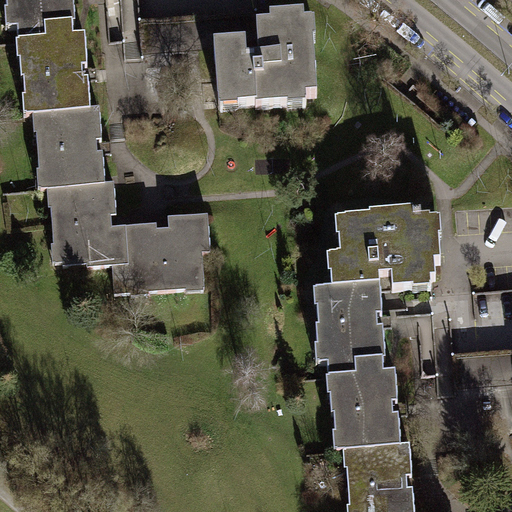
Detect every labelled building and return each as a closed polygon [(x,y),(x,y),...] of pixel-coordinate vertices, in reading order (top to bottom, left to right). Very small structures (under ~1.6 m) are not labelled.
[(15,30),(16,44),(45,42),(44,29),(71,26),(75,26),(72,0),(4,0),(6,13),(3,13),(4,31),(15,30)] [(213,44),(216,110),(235,109),(234,105),(253,104),(253,109),(286,107),(286,110),(305,109),(304,97),(316,96),(313,46),(318,45),(316,22),(306,23),(306,15),(272,16),(272,24),(258,25),(260,56),(246,57),(245,42),(213,44)] [(32,120),(88,116),(82,39),(72,40),(71,26),(44,29),(45,42),(16,44),(15,44),(16,63),(19,63),(20,83),(23,83),(25,101),(22,101),(24,121),(32,120)] [(37,196),(46,195),(103,190),(101,159),(97,159),(96,147),(99,146),(97,115),(88,116),(32,120),(33,142),(37,141),(40,178),(36,178),(37,196)] [(127,272),(124,233),(110,234),(110,223),(114,222),(112,190),(103,190),(46,195),(47,215),(51,215),(54,253),(50,253),(51,271),(62,270),(62,274),(84,272),(84,275),(111,273),(127,272)] [(332,286),(380,282),(379,272),(392,271),(393,287),(415,285),(415,289),(433,288),(432,275),(437,275),(436,258),(442,257),(440,233),(442,233),(441,217),(430,217),(430,213),(413,214),(412,207),(369,210),(369,214),(334,217),(336,237),(340,237),(342,253),(325,254),(327,272),(331,272),(332,286)] [(127,272),(111,273),(113,301),(129,300),(129,304),(147,302),(146,298),(185,295),(186,301),(203,300),(200,260),(209,260),(206,222),(167,225),(168,236),(157,237),(156,231),(124,233),(127,272)] [(355,360),(381,357),(386,357),(384,327),(376,328),(375,314),(382,313),(380,282),(332,286),(311,288),(313,307),(317,307),(318,325),(315,325),(316,344),(313,345),(314,364),(327,363),(328,375),(356,373),(355,360)] [(341,451),(400,446),(397,415),(392,415),(391,403),(398,402),(395,370),(383,371),(381,357),(355,360),(356,373),(328,375),(328,377),(325,377),(327,395),(329,395),(331,414),(333,414),(335,434),(331,434),(333,452),(341,451)] [(412,511),(411,490),(405,490),(404,477),(412,476),(409,446),(400,446),(341,451),(342,470),(345,470),(348,508),(345,508),(345,511),(412,511)]
